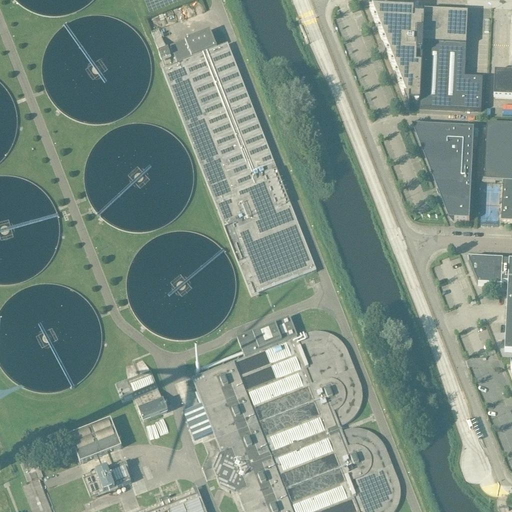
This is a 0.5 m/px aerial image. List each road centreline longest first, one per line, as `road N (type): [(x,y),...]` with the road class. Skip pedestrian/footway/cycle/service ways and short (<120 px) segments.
road 1 (unclassified): [(413,252),(314,0)]
road 2 (unclassified): [(511,492),(413,252)]
